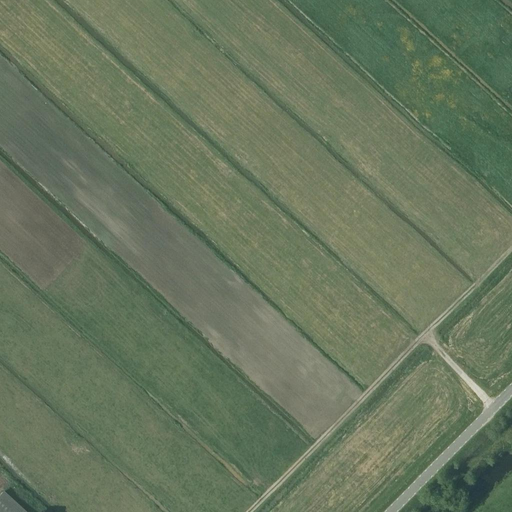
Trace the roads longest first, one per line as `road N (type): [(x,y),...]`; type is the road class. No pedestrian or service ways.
road 1 (track): [(422,332),(251,511)]
road 2 (unclassified): [(390,511),(511,389)]
road 3 (track): [(511,242),(422,332)]
